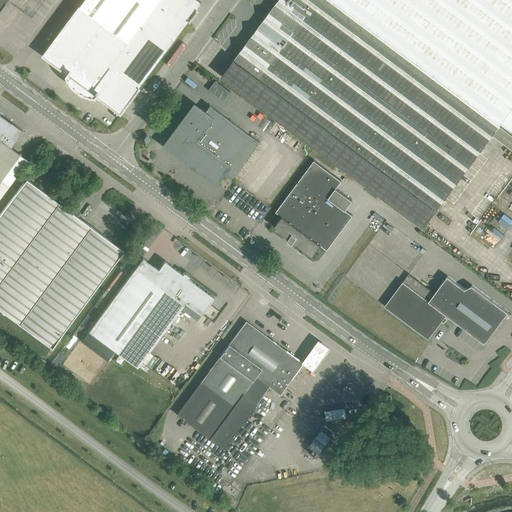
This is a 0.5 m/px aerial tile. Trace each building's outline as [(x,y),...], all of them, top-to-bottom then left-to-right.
[(109,66),(134,33),(158,0),(82,0),(42,55),(66,73),(65,75),(66,76),(67,74),(93,94),(93,95),(93,96),(95,94),(119,113),(138,88),(138,87),(109,66)] [(188,20),(189,19),(196,10),(195,10),(201,2),(197,0),(158,0),(134,33),(163,54),(188,20)] [(331,0),(278,0),(237,57),(222,76),(424,227),(492,134),(511,148),(511,134),(500,125),(331,0)] [(511,107),(511,0),(331,0),(500,125),(501,125),(500,124),(500,123),(511,107)] [(163,54),(134,33),(109,66),(138,87),(163,54)] [(230,179),(258,142),(209,105),(203,113),(194,106),(172,136),(173,137),(170,142),(170,147),(175,150),(174,152),(215,183),(222,173),(230,179)] [(511,107),(500,123),(511,131),(511,107)] [(0,196),(28,160),(10,146),(11,145),(22,130),(0,114),(0,196)] [(345,210),(353,200),(336,188),(342,180),(314,160),(276,211),(282,216),(274,227),(285,235),(286,235),(289,238),(288,239),(293,243),(294,241),(296,243),(313,256),(321,245),(327,249),(353,215),(345,210)] [(0,281),(59,202),(26,178),(0,213),(0,281)] [(0,308),(19,323),(91,226),(59,202),(0,281),(0,308)] [(52,347),(118,258),(124,250),(91,226),(19,323),(52,347)] [(130,274),(88,330),(136,366),(141,360),(180,308),(196,320),(201,314),(207,306),(213,297),(188,278),(189,276),(183,272),(182,274),(165,261),(158,269),(152,277),(137,266),(143,257),(142,257),(130,274)] [(508,312),(472,285),(465,289),(448,276),(435,293),(409,273),(385,306),(428,338),(446,314),(485,343),(507,313),(510,315),(511,314),(508,312)] [(279,394),(297,371),(303,363),(246,321),(220,356),(219,355),(176,413),(222,448),(269,386),(279,394)] [(329,347),(317,339),(311,347),(301,361),(312,370),(322,356),(329,347)] [(346,417),(344,407),(324,411),(326,421),(346,417)] [(336,428),(326,421),(320,429),(330,436),(336,428)]
